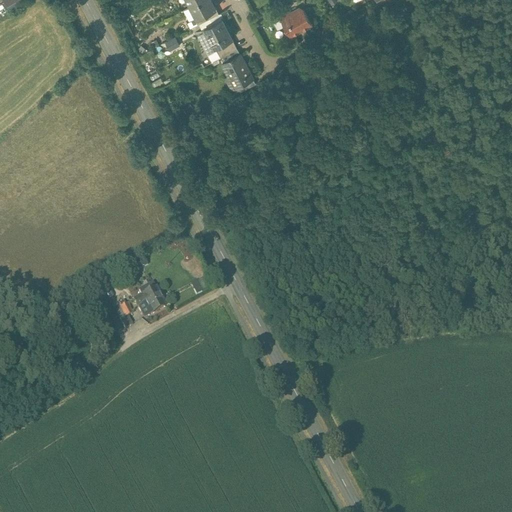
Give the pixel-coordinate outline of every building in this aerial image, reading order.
[(4,0),(9,8),(19,0),(4,0)] [(212,0),(200,0),(192,5),(198,16),(199,17),(216,8),(212,0)] [(198,16),(192,5),(189,7),(195,18),(198,16)] [(216,8),(199,17),(198,16),(195,18),(198,24),(219,13),(216,8)] [(300,8),(291,13),(288,12),(282,15),(281,18),(285,25),(284,28),(287,29),(289,31),(292,32),(293,35),(311,24),(303,9),(300,8)] [(222,18),(204,27),(214,47),(215,47),(225,41),(232,38),(222,18)] [(232,38),(225,41),(215,47),(220,57),(237,48),(232,38)] [(240,54),(222,63),(229,76),(226,78),(225,78),(225,79),(226,79),(230,77),(235,87),(231,89),(234,88),(253,78),(240,54)] [(253,78),(234,88),(237,93),(256,83),(253,78)] [(198,279),(191,283),(197,293),(203,290),(198,279)] [(156,288),(134,299),(138,306),(145,302),(151,313),(165,306),(156,288)] [(151,313),(145,302),(138,306),(144,317),(151,313)] [(127,304),(115,310),(120,320),(128,316),(132,313),(127,304)] [(133,325),(128,316),(120,320),(125,329),(133,325)]
